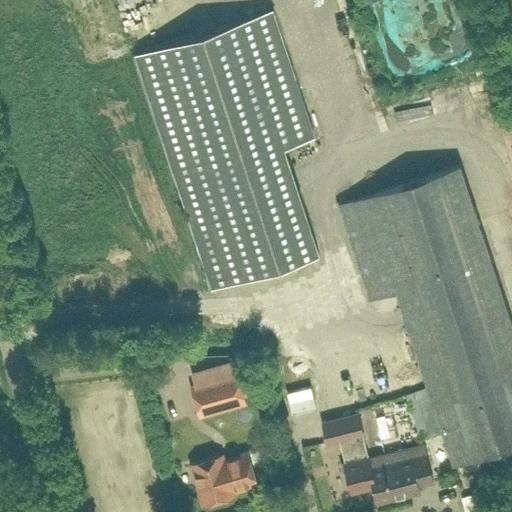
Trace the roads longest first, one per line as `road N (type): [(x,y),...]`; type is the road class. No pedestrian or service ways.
road 1 (unknown): [(4,350),(41,316),(250,307),(291,296),(312,281),(319,263),(315,187),(324,166),(360,141),(435,127),(458,132),(475,148),(511,275)]
road 2 (unclassified): [(48,511),(0,334)]
